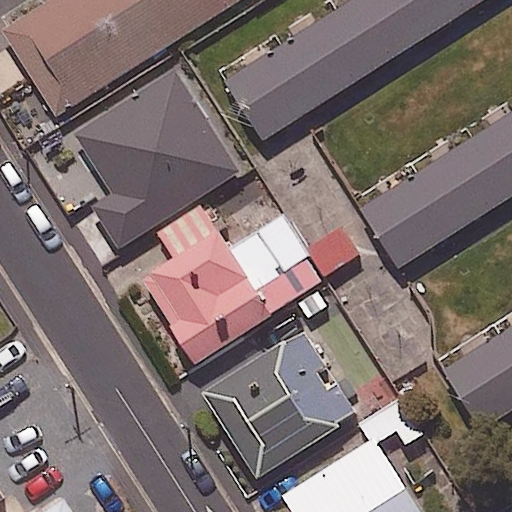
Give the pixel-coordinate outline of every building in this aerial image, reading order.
[(235,0),(45,0),(2,27),(56,113),(235,0)] [(478,0),(349,0),(229,76),(266,135),(478,0)] [(156,225),(199,195),(242,167),(177,69),(80,134),(116,187),(97,200),(126,245),(156,225)] [(511,192),(511,105),(362,200),(401,262),(511,192)] [(279,307),(237,244),(233,247),(202,200),(159,229),(177,255),(146,276),(201,359),(279,307)] [(237,244),(279,307),(362,251),(345,225),(310,248),(286,211),(237,244)] [(101,215),(78,230),(102,266),(125,251),(101,215)] [(511,411),(511,320),(447,363),(489,427),(511,411)] [(360,411),(307,325),(208,386),(261,472),(360,411)] [(427,511),(378,433),(285,492),(298,511),(427,511)] [(84,511),(71,491),(36,511),(84,511)]
